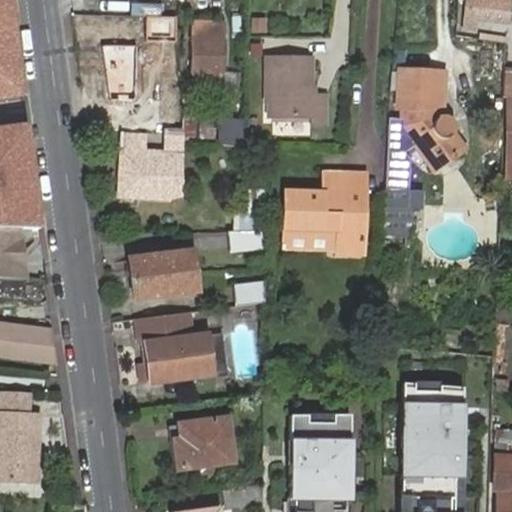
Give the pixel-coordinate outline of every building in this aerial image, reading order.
[(9,0),(0,0),(0,96),(21,94),(9,0)] [(466,0),(465,5),(464,5),(460,31),(476,33),(480,8),(510,11),(511,0),(466,0)] [(191,38),(190,71),(199,72),(198,92),(221,93),(223,40),(191,38)] [(268,58),(266,118),(309,119),(308,126),(324,127),(326,97),(310,96),(312,59),(268,58)] [(402,121),(402,127),(415,145),(433,171),(462,151),(452,137),(454,132),(455,129),(455,125),(452,121),(448,118),(443,117),(438,118),(440,72),(398,71),(398,109),(402,110),(402,121)] [(196,135),(196,110),(186,109),(185,135),(196,135)] [(182,154),(183,114),(166,114),(163,153),(182,154)] [(25,120),(0,122),(0,227),(18,228),(39,229),(25,120)] [(402,121),(389,120),(383,232),(411,233),(413,192),(406,192),(409,161),(404,153),(415,145),(402,127),(402,121)] [(511,131),(505,132),(503,165),(511,165),(511,131)] [(182,195),(182,154),(163,153),(145,152),(145,139),(122,137),(117,198),(170,198),(170,195),(182,195)] [(322,175),(321,188),(336,188),(337,176),(322,175)] [(334,253),(362,255),(365,177),(342,176),(337,176),(336,188),(321,188),(321,195),(287,193),(285,220),(284,236),(335,238),(334,253)] [(241,230),(263,230),(263,215),(241,215),(241,230)] [(0,227),(0,278),(28,280),(18,228),(0,227)] [(228,256),(263,256),(263,236),(227,237),(228,256)] [(283,251),(334,253),(335,238),(284,236),(283,251)] [(130,261),(136,301),(200,293),(195,253),(130,261)] [(263,284),(235,283),(234,306),(263,306),(263,284)] [(228,371),(223,333),(193,337),(191,313),(138,320),(141,344),(146,343),(151,381),(228,371)] [(0,355),(57,362),(53,331),(0,325),(0,355)] [(454,511),(456,476),(463,476),(465,386),(441,385),(441,391),(416,390),(416,383),(405,383),(404,406),(412,406),(411,435),(404,435),(402,497),(410,497),(409,511),(454,511)] [(29,458),(30,419),(30,398),(1,397),(0,415),(0,485),(36,487),(37,459),(29,458)] [(411,435),(412,406),(404,406),(404,435),(411,435)] [(348,415),(287,415),(286,502),(348,503),(348,415)] [(39,420),(30,419),(29,458),(37,459),(39,420)] [(183,442),(175,443),(179,472),(235,465),(229,419),(180,426),(183,442)] [(173,427),(175,443),(183,442),(180,426),(173,427)] [(499,493),(498,511),(511,511),(511,455),(497,455),(496,493),(499,493)] [(462,511),(463,476),(456,476),(454,511),(462,511)] [(409,511),(410,497),(402,497),(401,511),(409,511)]
